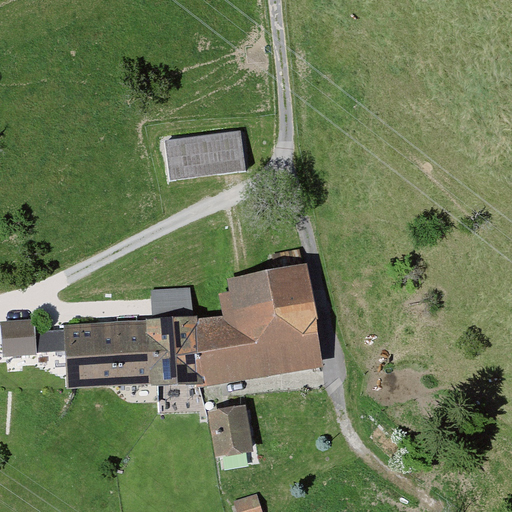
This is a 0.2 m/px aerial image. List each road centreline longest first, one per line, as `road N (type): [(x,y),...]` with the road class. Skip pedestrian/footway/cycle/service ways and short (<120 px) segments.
road 1 (track): [(407,488),(345,422),(320,266),(287,174),(279,0)]
road 2 (track): [(182,303),(63,316),(45,310),(45,298),(65,279),(178,221),(287,174)]
road 3 (track): [(145,393),(337,375)]
